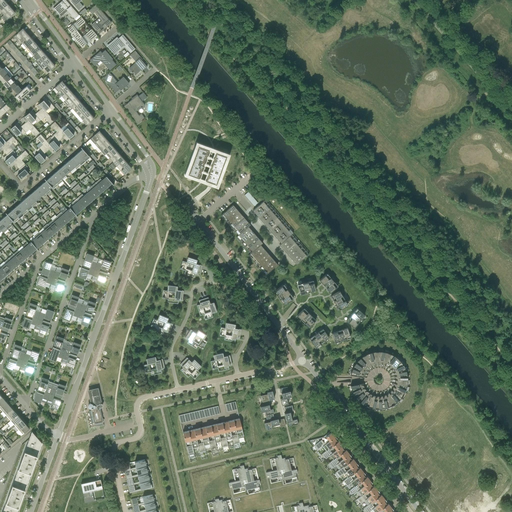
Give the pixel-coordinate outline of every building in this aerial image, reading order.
[(55,7),(53,9),(55,11),(59,15),(60,14),(61,16),(64,13),(63,11),(65,9),(72,17),(74,19),(79,15),(65,0),(64,0),(62,2),(62,1),(59,4),(58,6),(57,5),(55,7)] [(70,0),(72,1),(71,2),(78,10),(83,7),(79,2),(77,0),(70,0)] [(8,4),(0,11),(0,10),(3,15),(11,8),(8,4)] [(96,25),(94,22),(91,25),(97,33),(101,30),(96,25),(99,23),(104,28),(106,26),(107,27),(111,23),(99,8),(96,4),(89,11),(92,14),(94,12),(96,14),(99,18),(101,20),(96,25)] [(3,15),(1,17),(6,23),(9,20),(12,18),(10,17),(14,13),(15,12),(11,8),(3,15)] [(73,24),(77,29),(85,22),(85,23),(85,22),(81,17),(73,24)] [(77,42),(82,48),(86,44),(72,25),(72,26),(68,30),(71,34),(71,35),(77,42)] [(23,29),(15,35),(13,37),(17,41),(19,40),(27,33),(23,29)] [(84,36),(89,43),(94,38),(93,37),(95,35),(97,36),(91,29),(84,36)] [(19,40),(22,44),(30,37),(27,33),(19,40)] [(116,49),(118,51),(124,46),(129,51),(128,51),(130,53),(135,49),(122,35),(118,39),(117,38),(114,40),(114,41),(113,43),(112,42),(107,46),(113,52),(116,49)] [(22,44),(26,48),(34,41),(30,37),(22,44)] [(37,45),(34,41),(26,48),(29,52),(37,45)] [(29,52),(27,54),(31,58),(33,56),(41,49),(39,47),(40,47),(38,45),(38,44),(37,45),(37,46),(30,52),(29,52)] [(33,56),(37,60),(44,53),(41,49),(33,56)] [(100,55),(98,53),(90,60),(94,66),(101,60),(110,70),(116,65),(111,60),(113,59),(105,50),(100,55)] [(131,72),(132,72),(132,73),(133,73),(135,75),(139,72),(138,71),(140,69),(142,71),(147,67),(141,60),(142,59),(135,51),(129,55),(132,58),(133,58),(135,60),(134,61),(135,62),(134,62),(135,63),(133,65),(129,69),(129,70),(128,70),(128,71),(129,71),(129,72),(130,73),(131,73),(131,72)] [(35,62),(38,66),(48,57),(44,53),(37,60),(35,62)] [(42,70),(44,68),(51,61),(48,57),(38,66),(42,70)] [(49,74),(52,72),(50,70),(55,66),(51,61),(44,68),(48,72),(49,74)] [(0,79),(0,80),(3,84),(11,77),(7,73),(0,79)] [(103,78),(115,92),(120,88),(122,89),(125,87),(129,83),(128,82),(123,77),(115,83),(110,78),(112,76),(109,73),(103,78)] [(3,84),(7,88),(14,82),(11,77),(3,84)] [(54,88),(52,90),(56,94),(58,92),(66,85),(64,84),(65,83),(63,80),(62,81),(61,82),(54,88)] [(7,88),(11,92),(18,86),(14,82),(7,88)] [(69,90),(66,85),(58,92),(62,96),(69,90)] [(11,92),(14,97),(26,86),(22,90),(18,86),(11,92)] [(26,86),(14,97),(18,101),(30,90),(26,86)] [(73,94),(69,90),(62,96),(65,100),(73,94)] [(139,107),(140,108),(142,109),(142,108),(144,107),(144,105),(142,102),(147,98),(143,93),(138,97),(137,95),(132,99),(132,100),(128,103),(124,106),(137,124),(144,118),(141,114),(139,116),(135,111),(137,110),(136,109),(139,107)] [(65,100),(63,102),(67,106),(69,105),(76,98),(73,94),(65,100)] [(80,102),(76,98),(69,105),(72,109),(80,102)] [(39,104),(42,108),(45,111),(49,108),(52,110),(54,108),(48,100),(48,101),(49,102),(47,104),(43,100),(39,104)] [(72,109),(70,111),(73,115),(84,106),(80,102),(72,109)] [(0,109),(0,116),(10,108),(6,104),(0,109)] [(83,106),(73,115),(77,119),(79,117),(87,110),(86,108),(86,107),(85,105),(84,105),(84,106),(83,106)] [(42,108),(35,114),(40,120),(44,117),(49,124),(53,120),(45,111),(42,108)] [(79,117),(83,121),(91,114),(87,110),(79,117)] [(24,117),(28,120),(31,124),(31,123),(35,120),(37,123),(40,120),(35,114),(32,117),(29,113),(24,117)] [(88,125),(90,123),(89,123),(94,118),(91,114),(83,121),(86,125),(87,124),(88,125)] [(21,127),(26,133),(29,129),(35,136),(39,133),(31,123),(31,124),(28,120),(21,127)] [(51,125),(57,132),(53,135),(58,141),(65,135),(66,135),(63,132),(63,131),(55,122),(51,125)] [(67,128),(63,131),(63,132),(66,135),(65,135),(69,139),(73,135),(70,131),(72,129),(74,130),(68,123),(65,125),(67,128)] [(25,133),(26,133),(21,127),(18,129),(15,125),(10,129),(16,136),(21,132),(23,135),(24,134),(25,133)] [(103,135),(99,131),(90,139),(94,143),(103,135)] [(37,138),(42,145),(39,148),(44,154),(51,147),(49,144),(46,141),(40,134),(37,138)] [(50,137),(46,141),(49,144),(51,147),(55,151),(59,147),(56,143),(58,141),(53,135),(50,138),(50,137)] [(94,143),(97,147),(107,139),(103,135),(94,143)] [(0,148),(6,155),(12,150),(9,146),(16,140),(13,136),(10,139),(3,145),(0,148)] [(107,139),(97,147),(101,152),(110,143),(107,139)] [(196,142),(184,176),(218,188),(230,154),(196,142)] [(104,156),(106,154),(114,147),(110,143),(101,152),(104,156)] [(106,154),(109,158),(117,152),(114,147),(106,154)] [(44,154),(39,148),(36,150),(38,153),(34,157),(40,164),(45,160),(41,156),(44,154)] [(82,149),(78,153),(83,159),(83,160),(85,162),(90,158),(88,156),(82,149)] [(9,165),(13,162),(12,162),(16,159),(12,155),(15,153),(12,150),(6,155),(9,157),(5,161),(9,165)] [(13,162),(19,169),(25,164),(22,160),(28,155),(25,151),(16,159),(12,162),(13,162)] [(121,156),(117,152),(109,158),(113,162),(121,156)] [(78,153),(73,157),(81,166),(85,162),(78,153)] [(113,162),(111,164),(115,168),(116,167),(124,160),(121,156),(113,162)] [(73,157),(69,161),(76,170),(76,169),(80,165),(81,166),(73,157)] [(127,164),(128,164),(124,160),(116,167),(120,171),(120,170),(127,164)] [(69,161),(64,165),(70,172),(74,168),(76,170),(69,161)] [(120,170),(120,171),(124,175),(124,174),(125,175),(127,173),(127,172),(131,169),(132,168),(131,167),(132,166),(129,163),(128,164),(127,164),(120,170)] [(25,164),(19,169),(21,172),(17,175),(21,180),(28,173),(24,169),(27,167),(25,164)] [(64,165),(60,169),(65,176),(70,172),(64,165)] [(60,169),(55,173),(63,181),(61,179),(65,176),(60,169)] [(55,173),(51,177),(58,185),(62,181),(62,182),(63,181),(55,173)] [(100,178),(107,187),(112,183),(106,176),(106,177),(102,180),(100,178)] [(46,181),(52,187),(53,190),(54,189),(53,189),(57,185),(58,185),(51,177),(46,181),(44,179),(46,181)] [(95,182),(103,191),(107,187),(100,178),(100,179),(96,183),(95,182)] [(46,181),(44,183),(39,187),(46,196),(46,195),(50,191),(51,192),(51,191),(49,189),(51,188),(52,187),(46,181)] [(91,186),(98,195),(103,191),(95,182),(95,183),(96,183),(91,187),(91,186)] [(86,190),(94,199),(98,195),(91,186),(91,187),(87,191),(86,190)] [(39,187),(34,191),(40,198),(44,194),(46,196),(39,187)] [(82,194),(89,203),(94,199),(86,190),(88,192),(83,196),(82,194)] [(34,191),(30,195),(37,203),(36,201),(40,198),(34,191)] [(249,191),(245,195),(254,206),(258,203),(249,191)] [(77,198),(85,207),(89,203),(82,194),(81,194),(82,195),(78,199),(77,198)] [(30,195),(25,199),(33,207),(32,207),(36,203),(37,204),(37,203),(30,195)] [(73,202),(80,211),(85,207),(77,198),(78,199),(73,203),(73,202)] [(25,199),(21,203),(28,211),(32,207),(33,208),(33,207),(25,199)] [(252,211),(255,214),(268,204),(265,200),(252,211)] [(68,206),(70,208),(75,215),(76,215),(80,211),(73,202),(72,202),(73,203),(69,207),(68,206)] [(21,203),(16,207),(24,215),(23,214),(27,211),(28,211),(21,203)] [(255,214),(258,218),(270,207),(268,204),(255,214)] [(221,216),(224,219),(236,208),(233,205),(221,216)] [(16,207),(12,211),(19,219),(24,215),(16,207)] [(258,218),(261,221),(273,210),(270,207),(258,218)] [(69,209),(67,210),(65,208),(66,209),(61,213),(61,212),(68,221),(74,216),(75,215),(70,208),(69,209)] [(224,219),(227,222),(239,212),(236,208),(224,219)] [(261,221),(264,224),(276,213),(273,210),(261,221)] [(7,215),(13,221),(14,223),(15,223),(14,222),(18,219),(19,219),(12,211),(7,214),(6,213),(5,213),(7,215)] [(56,216),(64,225),(68,221),(61,212),(61,213),(57,217),(56,216)] [(227,222),(229,226),(242,215),(239,212),(227,222)] [(264,224),(267,227),(279,217),(276,213),(264,224)] [(6,216),(0,220),(8,230),(12,226),(10,223),(11,222),(13,221),(7,215),(6,216)] [(55,215),(50,219),(52,220),(59,229),(64,225),(56,216),(55,215)] [(229,226),(232,229),(244,218),(242,215),(229,226)] [(267,227),(269,230),(282,220),(279,217),(267,227)] [(232,229),(235,232),(247,221),(244,218),(232,229)] [(53,222),(49,226),(55,233),(59,229),(52,220),(53,222)] [(269,230),(272,234),(284,223),(282,220),(269,230)] [(235,232),(238,235),(248,227),(250,225),(247,221),(235,232)] [(272,234),(275,237),(287,226),(284,223),(272,234)] [(47,224),(43,228),(44,230),(50,237),(55,233),(49,226),(47,224)] [(275,237),(278,240),(290,230),(287,226),(275,237)] [(236,237),(239,241),(251,230),(248,227),(238,235),(236,237)] [(38,232),(46,241),(50,237),(44,230),(40,234),(38,232)] [(239,241),(242,244),(254,233),(251,230),(239,241)] [(278,240),(281,244),(291,234),(291,235),(293,233),(290,230),(278,240)] [(38,232),(34,236),(41,245),(46,241),(38,232)] [(242,244),(244,247),(257,236),(254,233),(242,244)] [(279,245),(282,248),(294,238),(291,235),(291,234),(281,244),(279,245)] [(30,242),(31,242),(36,249),(41,245),(34,236),(33,236),(35,238),(31,242),(30,242)] [(244,247),(247,250),(259,240),(257,236),(244,247)] [(282,248),(285,252),(297,241),(294,238),(282,248)] [(247,250),(250,254),(260,245),(262,243),(259,240),(247,250)] [(285,252),(288,255),(300,244),(297,241),(285,252)] [(30,243),(28,244),(27,242),(26,242),(27,243),(23,247),(22,246),(29,255),(36,249),(31,242),(30,243)] [(288,255),(290,258),(303,248),(300,244),(288,255)] [(248,255),(251,259),(263,248),(260,245),(250,254),(248,255)] [(23,248),(19,252),(25,259),(29,255),(22,246),(23,248)] [(251,259),(254,262),(266,252),(263,248),(251,259)] [(290,258),(293,261),(305,251),(303,248),(290,258)] [(13,254),(20,263),(25,259),(19,252),(18,250),(13,254)] [(305,251),(293,261),(296,265),(308,254),(305,251)] [(254,262),(257,265),(269,255),(266,252),(254,262)] [(83,265),(82,265),(84,266),(85,266),(94,269),(97,263),(96,262),(92,261),(93,258),(93,257),(94,256),(87,253),(86,255),(84,260),(83,265)] [(8,258),(16,267),(20,263),(13,254),(13,255),(9,259),(8,258)] [(257,265),(259,269),(272,258),(269,255),(257,265)] [(185,270),(184,274),(194,277),(195,274),(199,275),(202,266),(196,264),(197,260),(188,257),(186,262),(182,261),(180,269),(185,270)] [(4,262),(11,270),(16,267),(8,258),(9,259),(4,262)] [(259,269),(262,272),(275,261),(272,258),(259,269)] [(97,263),(94,269),(104,273),(105,270),(107,271),(110,263),(111,262),(104,260),(103,261),(102,264),(98,263),(97,263)] [(275,261),(262,272),(265,275),(278,265),(275,261)] [(0,266),(7,274),(11,270),(4,262),(5,264),(1,268),(0,266)] [(41,273),(42,274),(43,274),(53,278),(55,271),(54,271),(50,269),(51,266),(52,265),(52,264),(45,262),(44,263),(43,268),(41,273)] [(79,275),(78,277),(85,279),(86,278),(87,274),(91,276),(92,276),(94,269),(85,266),(84,269),(81,268),(79,275)] [(55,271),(53,278),(62,281),(63,278),(66,279),(67,277),(68,271),(69,270),(62,268),(61,269),(60,273),(56,271),(55,271)] [(94,269),(92,276),(93,276),(97,278),(95,283),(102,285),(105,279),(107,274),(104,273),(94,269)] [(37,284),(36,285),(44,287),(44,286),(45,283),(49,284),(50,284),(53,278),(43,274),(42,277),(40,276),(37,284)] [(326,274),(319,280),(323,284),(330,278),(327,274),(326,274)] [(53,278),(50,284),(51,285),(55,286),(53,291),(61,294),(65,282),(62,281),(53,278)] [(330,278),(323,284),(326,289),(333,283),(334,282),(330,278)] [(313,280),(307,282),(308,283),(310,292),(316,290),(313,281),(313,280)] [(307,282),(302,284),(305,293),(310,292),(308,283),(307,282)] [(333,283),(326,289),(330,293),(337,287),(338,286),(334,282),(333,283)] [(302,284),(297,285),(297,286),(298,289),(300,295),(305,293),(302,284)] [(162,298),(167,299),(167,302),(178,304),(178,300),(182,301),(183,291),(177,290),(177,286),(168,285),(167,291),(163,290),(162,298)] [(276,290),(275,291),(278,295),(279,294),(287,289),(284,285),(276,290)] [(279,294),(278,295),(282,300),(282,299),(290,294),(287,289),(279,294)] [(334,294),(330,296),(333,301),(341,296),(342,296),(339,291),(338,291),(334,294)] [(282,299),(282,300),(285,304),(286,304),(293,298),(290,294),(282,299)] [(69,301),(68,303),(71,304),(70,307),(79,311),(82,304),(81,304),(77,302),(78,299),(78,298),(79,297),(72,295),(71,296),(69,301)] [(341,296),(333,301),(336,306),(344,301),(345,300),(342,296),(341,296)] [(210,304),(208,298),(208,297),(198,300),(200,304),(196,305),(200,315),(203,314),(203,315),(205,320),(212,317),(211,313),(216,312),(214,303),(213,302),(210,303),(210,304)] [(344,301),(336,306),(339,310),(347,306),(348,305),(345,300),(344,301)] [(82,304),(79,311),(89,314),(90,311),(92,312),(93,310),(95,305),(96,303),(89,301),(88,302),(87,306),(83,304),(82,304)] [(26,314),(26,315),(27,315),(28,316),(38,319),(40,312),(39,312),(35,310),(36,307),(37,306),(30,303),(29,304),(27,310),(26,314)] [(64,317),(63,318),(70,320),(71,319),(72,316),(76,317),(77,317),(79,311),(70,307),(69,307),(67,306),(67,307),(66,311),(64,317)] [(297,315),(297,316),(300,319),(301,318),(307,312),(304,308),(297,315)] [(356,308),(353,313),(360,319),(360,320),(364,315),(364,314),(356,308)] [(40,312),(38,319),(47,322),(48,319),(51,320),(53,313),(54,312),(47,309),(46,310),(46,311),(45,314),(41,312),(40,312)] [(79,311),(77,317),(78,318),(82,319),(80,324),(87,327),(88,325),(91,315),(89,314),(79,311)] [(301,318),(300,319),(304,323),(305,322),(311,316),(307,312),(301,318)] [(353,313),(349,317),(356,323),(357,324),(360,320),(360,319),(353,313)] [(150,326),(155,328),(154,331),(164,335),(165,332),(169,333),(173,324),(167,322),(168,318),(159,315),(157,320),(153,318),(150,326)] [(25,318),(21,326),(28,329),(30,324),(34,325),(35,326),(38,319),(28,316),(27,318),(25,318)] [(305,322),(304,323),(308,327),(309,327),(316,320),(311,316),(305,322)] [(0,328),(5,331),(8,332),(12,320),(5,317),(4,319),(0,317),(0,318),(0,328)] [(349,317),(346,321),(353,327),(354,328),(357,324),(356,323),(349,317)] [(38,319),(35,326),(40,328),(38,332),(45,335),(50,323),(47,322),(38,319)] [(235,325),(235,324),(226,323),(225,328),(221,327),(219,335),(220,336),(225,336),(224,337),(224,340),(225,340),(234,342),(235,338),(239,339),(241,330),(236,329),(235,328),(235,325)] [(347,328),(342,330),(345,338),(345,339),(350,337),(350,336),(347,328)] [(323,329),(318,332),(323,340),(324,341),(328,337),(328,336),(323,329)] [(198,330),(196,333),(194,332),(191,330),(190,330),(185,338),(189,340),(188,340),(187,343),(196,349),(197,346),(202,349),(207,342),(203,340),(206,335),(198,330)] [(342,330),(336,331),(339,340),(340,341),(345,339),(345,338),(342,330)] [(336,331),(331,333),(334,342),(334,343),(340,341),(339,340),(336,331)] [(318,332),(314,335),(319,343),(319,344),(324,341),(323,340),(318,332)] [(314,335),(309,339),(314,346),(315,347),(319,344),(319,343),(314,335)] [(54,343),(53,345),(56,346),(55,349),(64,352),(67,345),(66,345),(62,344),(63,340),(64,339),(57,336),(56,337),(54,343)] [(67,345),(64,352),(74,355),(75,353),(77,354),(78,351),(80,346),(81,345),(74,342),(73,343),(73,344),(72,347),(68,346),(67,345)] [(11,356),(12,357),(13,357),(23,360),(25,354),(24,353),(20,352),(21,349),(21,348),(22,347),(15,344),(14,345),(12,351),(11,356)] [(49,358),(48,359),(55,362),(56,361),(56,360),(57,357),(61,359),(62,359),(64,352),(55,349),(54,348),(53,348),(52,348),(51,353),(49,358)] [(25,354),(23,360),(32,364),(33,361),(36,362),(38,354),(39,353),(32,350),(31,352),(30,355),(26,354),(25,354)] [(64,352),(62,359),(63,359),(67,361),(65,365),(72,368),(76,356),(74,355),(64,352)] [(223,357),(223,353),(222,353),(213,355),(214,360),(210,361),(212,369),(213,369),(217,368),(218,369),(218,371),(219,371),(229,369),(228,366),(232,365),(230,356),(230,355),(224,356),(223,357)] [(373,363),(370,353),(368,353),(369,353),(365,355),(364,355),(369,364),(370,364),(371,366),(372,365),(373,364),(373,363)] [(389,365),(395,357),(394,356),(393,356),(390,354),(389,354),(385,363),(386,363),(385,366),(386,366),(387,366),(388,365),(389,365)] [(369,364),(364,355),(363,356),(360,358),(359,359),(366,367),(366,366),(368,368),(369,367),(369,366),(369,365),(369,364)] [(7,366),(6,368),(13,370),(14,369),(15,365),(19,367),(20,367),(23,360),(13,357),(12,360),(10,359),(7,366)] [(143,365),(145,373),(150,372),(151,375),(161,373),(161,369),(164,369),(162,359),(156,360),(155,357),(146,359),(147,364),(143,365)] [(392,368),(400,361),(399,360),(396,358),(396,357),(395,357),(389,365),(389,366),(388,367),(388,368),(389,368),(390,368),(391,368),(392,368)] [(194,359),(191,362),(187,358),(180,364),(183,367),(180,370),(188,377),(190,375),(194,379),(200,373),(197,370),(201,366),(199,365),(194,360),(194,359)] [(366,367),(359,359),(358,360),(356,363),(355,363),(355,364),(363,370),(364,369),(365,371),(366,370),(366,369),(366,368),(366,367)] [(23,360),(20,367),(21,367),(25,369),(23,374),(30,376),(35,364),(32,364),(23,360)] [(394,371),(403,366),(403,365),(400,362),(401,362),(400,362),(400,361),(392,368),(391,370),(391,371),(392,371),(393,371),(394,371)] [(363,370),(355,364),(354,365),(352,369),(352,370),(361,373),(364,374),(364,373),(364,372),(364,371),(363,371),(363,370)] [(396,375),(406,372),(406,371),(405,371),(404,368),(404,367),(403,366),(394,371),(395,372),(393,373),(393,374),(394,374),(394,375),(395,375),(396,375)] [(38,389),(37,389),(39,390),(40,390),(49,393),(52,387),(51,386),(52,385),(53,385),(54,384),(52,383),(48,382),(49,380),(42,377),(41,379),(39,384),(38,389)] [(352,392),(353,393),(362,388),(364,387),(363,386),(363,385),(362,385),(361,385),(360,384),(363,384),(363,383),(350,386),(351,389),(352,392)] [(395,387),(405,392),(405,390),(406,387),(407,386),(406,386),(407,385),(396,383),(396,384),(394,383),(394,384),(394,385),(394,386),(395,387)] [(52,387),(49,393),(59,397),(61,398),(66,386),(59,384),(58,385),(54,384),(53,385),(52,385),(51,386),(52,387)] [(287,387),(279,389),(280,393),(281,393),(282,398),(280,399),(282,406),(288,404),(286,397),(291,396),(290,391),(288,391),(287,387)] [(394,391),(393,391),(401,397),(403,396),(402,396),(404,393),(405,392),(395,387),(395,388),(393,387),(393,388),(392,389),(393,389),(393,390),(394,391)] [(356,398),(364,392),(364,391),(366,390),(365,389),(364,389),(363,389),(362,389),(362,388),(353,393),(353,395),(354,395),(356,397),(355,398),(356,398)] [(97,389),(92,390),(88,391),(91,403),(90,403),(88,404),(88,406),(88,407),(89,408),(91,408),(94,423),(95,424),(102,422),(102,421),(103,421),(103,419),(102,419),(99,408),(101,407),(102,407),(102,406),(102,405),(102,404),(101,404),(97,389)] [(34,399),(33,401),(40,403),(41,402),(45,403),(46,402),(47,402),(48,400),(47,400),(48,398),(49,393),(40,390),(39,393),(36,392),(34,399)] [(267,394),(260,395),(262,402),(261,402),(262,406),(268,404),(269,404),(268,400),(274,399),(272,390),(266,392),(267,394)] [(391,394),(390,394),(397,402),(398,401),(401,398),(401,397),(393,391),(391,390),(390,391),(390,392),(390,393),(391,394)] [(360,402),(361,403),(367,395),(367,394),(368,393),(368,392),(367,392),(366,392),(365,392),(364,392),(356,398),(357,400),(360,402)] [(46,402),(45,403),(47,404),(51,405),(51,406),(50,407),(57,409),(60,401),(58,400),(59,397),(49,393),(48,398),(47,400),(48,400),(47,402),(46,402)] [(387,396),(392,406),(393,405),(396,403),(397,402),(390,394),(388,393),(387,394),(387,395),(387,396)] [(366,406),(367,406),(371,397),(370,397),(371,395),(371,394),(370,394),(369,394),(368,395),(367,395),(361,403),(362,404),(366,406),(365,406),(366,406)] [(384,398),(383,398),(386,408),(387,408),(387,407),(390,406),(391,406),(392,406),(387,396),(386,397),(385,395),(384,395),(384,396),(383,397),(384,398)] [(372,408),(373,408),(375,398),(374,398),(375,396),(374,396),(373,396),(372,396),(372,397),(371,397),(367,406),(368,407),(372,408),(371,408),(372,408)] [(0,409),(2,412),(10,406),(6,401),(0,405),(0,409)] [(441,401),(392,438),(406,455),(454,418),(441,401)] [(262,406),(260,406),(261,412),(265,411),(266,415),(265,416),(266,419),(274,418),(273,414),(274,413),(273,409),(270,410),(268,404),(262,406)] [(292,405),(284,407),(285,413),(284,413),(285,417),(286,422),(287,421),(289,426),(298,424),(296,419),(292,420),(290,412),(293,411),(292,405)] [(6,416),(13,410),(10,406),(2,412),(6,416)] [(10,421),(17,415),(13,410),(6,416),(3,418),(2,419),(3,420),(7,417),(10,421)] [(10,421),(7,424),(9,426),(10,427),(13,425),(14,425),(21,419),(19,417),(18,415),(17,415),(10,421)] [(270,421),(264,423),(266,430),(272,429),(271,426),(279,424),(280,427),(285,426),(284,419),(278,420),(278,418),(272,420),(269,420),(270,421)] [(15,426),(18,430),(25,424),(21,419),(14,425),(13,425),(10,427),(10,428),(11,429),(15,426)] [(239,419),(233,420),(238,438),(238,437),(240,437),(243,436),(239,419)] [(233,420),(228,421),(230,430),(234,430),(235,435),(231,436),(232,439),(233,444),(239,443),(238,438),(233,420)] [(228,421),(222,423),(226,440),(228,440),(232,439),(231,436),(230,430),(228,421)] [(222,423),(216,424),(219,433),(223,432),(224,438),(220,439),(221,442),(222,447),(227,445),(228,445),(226,440),(222,423)] [(25,424),(18,430),(22,435),(29,428),(25,424)] [(216,424),(211,426),(215,443),(218,442),(219,442),(220,442),(221,442),(220,439),(219,433),(216,424)] [(453,425),(444,431),(447,435),(455,429),(453,425)] [(211,426),(205,427),(207,436),(211,435),(213,440),(209,441),(209,444),(211,450),(211,449),(216,448),(215,443),(211,426)] [(205,427),(200,428),(204,446),(207,445),(209,444),(209,441),(207,436),(205,427)] [(200,428),(194,430),(196,439),(200,438),(201,443),(197,444),(198,447),(199,452),(200,452),(205,451),(204,446),(200,428)] [(455,429),(447,435),(449,439),(454,436),(458,432),(455,429)] [(458,432),(454,436),(456,439),(465,433),(462,429),(458,432)] [(194,430),(188,431),(192,448),(193,448),(195,448),(198,447),(197,444),(196,439),(194,430)] [(29,439),(24,451),(37,456),(42,443),(42,442),(35,434),(32,431),(29,439)] [(183,432),(182,432),(185,441),(189,440),(190,446),(186,447),(188,455),(194,453),(194,454),(192,448),(188,431),(183,432)] [(321,440),(315,445),(315,446),(315,445),(318,450),(323,447),(335,437),(332,432),(330,433),(326,437),(328,440),(324,443),(321,440)] [(465,433),(456,439),(459,443),(468,436),(465,433)] [(468,436),(459,443),(462,446),(470,440),(468,436)] [(335,437),(323,447),(326,451),(337,442),(336,440),(337,439),(335,437)] [(470,440),(462,446),(465,450),(473,444),(470,440)] [(326,451),(322,454),(322,455),(322,454),(325,459),(330,456),(332,454),(330,451),(334,447),(336,450),(342,446),(339,441),(337,442),(326,451)] [(17,457),(20,458),(25,442),(21,446),(17,457)] [(473,444),(465,450),(467,454),(476,447),(473,444)] [(332,454),(330,456),(333,460),(344,451),(343,449),(344,448),(342,446),(336,450),(332,454)] [(419,447),(411,454),(413,458),(422,451),(419,447)] [(476,447),(467,454),(470,457),(468,459),(470,462),(476,457),(473,455),(479,451),(476,447)] [(333,460),(329,463),(329,464),(329,463),(332,468),(337,465),(339,463),(337,460),(341,456),(343,459),(349,455),(346,450),(344,451),(333,460)] [(453,450),(450,453),(456,461),(460,459),(453,450)] [(24,451),(18,469),(30,474),(37,456),(24,451)] [(422,451),(413,458),(416,461),(425,455),(422,451)] [(450,453),(446,456),(449,460),(452,464),(456,461),(450,453)] [(275,463),(277,470),(280,470),(283,469),(281,459),(281,455),(278,455),(278,457),(269,459),(270,464),(275,463)] [(339,463),(337,465),(340,469),(351,460),(350,458),(351,457),(349,455),(343,459),(339,463)] [(425,455),(416,461),(419,465),(427,458),(425,455)] [(11,474),(13,475),(20,458),(17,458),(11,474)] [(283,469),(284,472),(291,471),(289,464),(294,463),(293,458),(284,460),(283,458),(281,459),(283,469)] [(427,458),(419,465),(421,468),(428,463),(430,462),(427,458)] [(340,469),(336,472),(339,477),(344,474),(346,472),(344,469),(348,465),(350,468),(356,464),(353,459),(351,460),(340,469)] [(136,469),(146,467),(147,467),(147,466),(146,466),(144,460),(134,462),(136,467),(130,469),(126,470),(127,471),(124,471),(125,472),(130,470),(136,469)] [(449,460),(441,466),(447,475),(451,471),(448,467),(452,464),(449,460)] [(421,468),(420,469),(423,473),(431,467),(428,463),(421,468)] [(346,472),(344,474),(347,478),(358,469),(357,467),(358,466),(356,464),(350,468),(346,472)] [(233,475),(238,474),(239,480),(239,481),(242,480),(246,479),(243,469),(244,469),(243,465),(240,466),(241,468),(232,470),(233,475)] [(148,474),(149,474),(149,473),(147,474),(146,467),(136,469),(137,474),(132,476),(128,477),(128,478),(126,479),(132,478),(138,476),(148,474)] [(431,467),(423,473),(425,477),(434,470),(431,467)] [(253,481),(252,474),(257,473),(256,468),(247,470),(246,468),(244,469),(243,469),(246,479),(246,483),(253,481)] [(347,478),(343,481),(347,485),(346,486),(347,486),(351,483),(353,481),(351,478),(355,474),(357,477),(364,473),(360,468),(358,469),(347,478)] [(18,469),(12,486),(24,490),(30,474),(18,469)] [(284,473),(280,474),(282,481),(283,485),(286,484),(285,480),(291,478),(292,483),(297,481),(295,472),(297,472),(296,469),(291,471),(284,472),(284,473)] [(278,482),(282,481),(280,474),(280,470),(277,470),(266,472),(266,475),(268,475),(269,479),(277,477),(278,482)] [(434,470),(425,477),(428,480),(426,482),(428,485),(434,481),(431,478),(437,474),(434,470)] [(353,481),(351,483),(354,487),(365,478),(364,476),(365,475),(364,473),(357,477),(353,481)] [(149,481),(151,481),(150,480),(149,481),(148,474),(138,476),(139,481),(133,483),(129,484),(130,485),(128,486),(134,485),(139,484),(149,481)] [(5,490),(8,491),(13,476),(11,475),(5,490)] [(465,475),(456,482),(462,490),(467,487),(464,482),(468,479),(465,475)] [(354,487),(350,490),(354,494),(353,495),(354,495),(358,492),(360,490),(358,487),(362,483),(364,486),(371,482),(367,477),(365,478),(354,487)] [(89,482),(81,484),(84,498),(85,503),(93,501),(94,501),(93,495),(89,496),(88,490),(91,489),(91,491),(102,488),(100,479),(92,481),(89,482)] [(240,493),(245,491),(243,484),(242,480),(239,481),(239,480),(228,483),(229,486),(231,485),(232,490),(239,488),(240,493)] [(243,484),(245,491),(246,495),(248,495),(247,490),(254,488),(255,493),(260,492),(258,483),(260,482),(259,480),(253,481),(246,483),(247,483),(243,484)] [(151,488),(149,481),(139,484),(140,489),(135,490),(131,491),(131,493),(129,493),(152,488),(151,488)] [(306,482),(233,499),(236,511),(254,511),(276,507),(279,506),(282,506),(309,499),(306,482)] [(360,490),(358,492),(361,496),(372,487),(371,485),(372,484),(371,482),(364,486),(360,490)] [(467,487),(462,490),(465,494),(474,488),(471,484),(467,487)] [(12,486),(5,504),(18,508),(24,490),(12,486)] [(361,496),(357,499),(361,503),(360,504),(361,504),(365,501),(367,499),(365,496),(369,492),(371,495),(378,491),(374,486),(372,487),(361,496)] [(470,511),(451,487),(438,497),(446,509),(448,511),(470,511)] [(500,487),(496,490),(502,499),(511,492),(507,488),(503,491),(500,487)] [(474,488),(465,494),(469,498),(477,492),(474,488)] [(367,499),(365,501),(368,505),(380,496),(378,494),(379,493),(378,491),(371,495),(367,499)] [(477,492),(469,498),(472,503),(480,496),(477,492)] [(511,494),(511,492),(502,499),(504,501),(508,507),(511,504),(511,502),(510,499),(511,497),(511,494)] [(144,504),(154,502),(155,502),(155,501),(154,501),(152,495),(142,497),(143,502),(138,504),(134,505),(134,506),(132,507),(138,506),(144,504)] [(368,505),(364,508),(367,511),(368,511),(372,510),(374,508),(372,505),(376,501),(379,504),(385,500),(381,495),(380,496),(368,505)] [(208,508),(213,507),(213,511),(221,511),(219,500),(218,499),(215,499),(216,501),(207,503),(208,508)] [(233,511),(229,511),(228,511),(227,506),(231,504),(230,500),(221,502),(221,500),(219,500),(221,511),(233,511)] [(374,508),(372,510),(373,511),(377,511),(387,505),(385,503),(386,502),(385,500),(379,504),(374,508)] [(504,501),(495,507),(498,511),(499,511),(503,509),(505,511),(506,511),(510,509),(508,507),(504,501)] [(135,511),(142,511),(145,511),(155,509),(157,509),(157,508),(155,509),(154,502),(144,504),(145,509),(139,511),(136,511),(135,511)] [(291,511),(292,511),(296,511),(304,511),(303,506),(302,503),(299,503),(300,505),(291,507),(291,511)] [(492,503),(484,509),(486,511),(489,511),(491,510),(492,511),(497,511),(498,511),(495,507),(492,503)]
